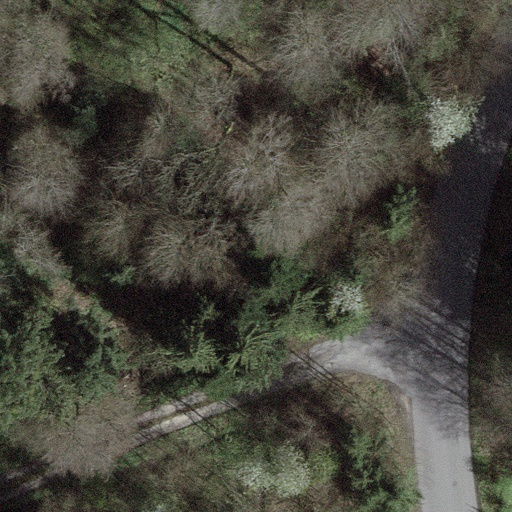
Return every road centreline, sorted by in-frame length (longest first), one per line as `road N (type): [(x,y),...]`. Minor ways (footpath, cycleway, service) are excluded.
road 1 (track): [(439,328),(0,489)]
road 2 (unclassified): [(511,69),(477,151),(439,328),(451,511)]
